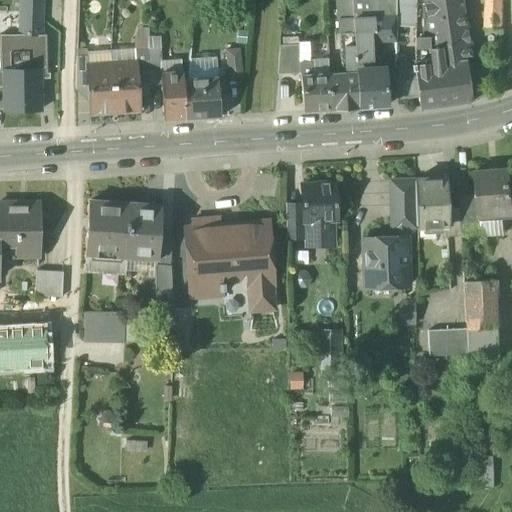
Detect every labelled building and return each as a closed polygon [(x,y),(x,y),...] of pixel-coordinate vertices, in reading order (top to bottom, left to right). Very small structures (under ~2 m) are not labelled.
[(43,0),(20,0),(19,36),(43,35),(43,0)] [(357,71),(353,0),(337,0),(341,71),(357,71)] [(353,0),(357,71),(373,70),(372,44),(395,43),(396,27),(396,0),(353,0)] [(396,0),(396,27),(414,28),(415,0),(396,0)] [(415,0),(415,70),(466,62),(470,63),(463,0),(415,0)] [(502,0),(486,0),(487,29),(503,29),(502,0)] [(278,78),(300,76),(299,63),(296,31),(280,33),(278,78)] [(41,111),(40,77),(47,77),(46,35),(43,35),(19,36),(0,35),(0,88),(5,88),(5,112),(41,111)] [(160,49),(147,50),(149,86),(162,85),(161,74),(162,74),(160,49)] [(147,50),(134,51),(135,63),(136,63),(138,87),(149,86),(147,50)] [(239,50),(225,51),(228,78),(242,77),(239,50)] [(88,66),(87,56),(76,56),(76,68),(76,91),(88,90),(86,67),(88,66)] [(299,63),(300,76),(302,112),(331,110),(329,74),(312,75),(312,62),(299,63)] [(466,62),(415,70),(418,95),(420,109),(471,102),(466,62)] [(135,63),(111,65),(115,113),(139,111),(138,87),(136,63),(135,63)] [(88,66),(86,67),(88,90),(90,114),(115,113),(111,65),(88,66)] [(384,69),(357,71),(357,72),(359,108),(386,107),(384,69)] [(418,95),(415,70),(395,72),(398,98),(418,95)] [(162,74),(161,74),(162,85),(164,121),(186,120),(183,81),(183,72),(162,74)] [(357,72),(329,74),(331,110),(359,108),(357,72)] [(217,78),(188,80),(188,81),(183,81),(186,120),(220,118),(217,78)] [(511,192),(510,170),(473,173),(475,196),(476,217),(478,217),(511,214),(511,192)] [(445,179),(415,180),(415,182),(417,226),(417,228),(445,227),(447,227),(446,209),(446,189),(445,189),(445,179)] [(413,180),(390,181),(391,229),(395,229),(405,229),(415,228),(415,226),(417,226),(415,182),(414,182),(413,180)] [(303,223),(306,223),(332,221),(336,221),(333,184),(301,186),(303,223)] [(475,196),(458,198),(459,208),(460,236),(480,235),(478,217),(476,217),(475,196)] [(130,204),(105,203),(88,202),(85,255),(126,258),(126,250),(130,204)] [(38,203),(0,203),(0,249),(16,250),(16,255),(38,255),(37,228),(39,228),(38,203)] [(161,206),(130,204),(126,250),(156,253),(158,253),(159,237),(161,206)] [(459,208),(446,209),(447,227),(445,227),(446,237),(460,236),(459,208)] [(219,218),(191,220),(194,261),(187,262),(190,300),(222,297),(222,294),(224,294),(224,283),(221,283),(221,275),(227,275),(227,279),(230,282),(238,282),(240,278),(240,274),(246,274),(247,284),(270,282),(273,282),(271,264),(274,262),(273,253),(270,252),(268,228),(256,229),(254,227),(241,228),(240,231),(236,231),(236,230),(235,230),(235,232),(223,233),(223,231),(222,231),(222,232),(220,232),(219,218)] [(332,221),(306,223),(306,237),(307,246),(332,246),(332,233),(332,221)] [(405,229),(395,229),(396,239),(405,239),(405,229)] [(159,237),(158,253),(156,253),(155,265),(169,266),(171,238),(159,237)] [(396,239),(363,240),(365,288),(407,286),(405,239),(396,239)] [(171,267),(155,266),(156,302),(161,306),(172,306),(171,267)] [(62,273),(36,271),(34,296),(61,297),(62,273)] [(270,282),(247,284),(248,311),(272,309),(270,282)] [(469,354),(498,353),(495,282),(465,283),(467,330),(469,354)] [(124,314),(83,313),(83,343),(123,344),(124,314)] [(0,374),(52,372),(49,322),(35,322),(35,320),(24,320),(24,328),(0,329),(0,374)] [(428,356),(469,354),(467,330),(427,332),(428,356)] [(340,332),(318,332),(318,368),(340,367),(340,332)] [(493,457),(478,456),(477,484),(492,484),(493,457)]
